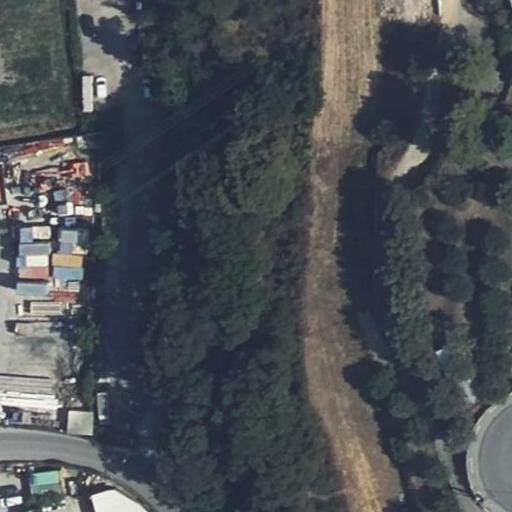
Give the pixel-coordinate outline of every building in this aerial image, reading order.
[(439,15),(439,0),(409,0),(409,14),(439,15)] [(122,204),(130,239),(140,241),(137,203),(122,204)] [(112,239),(130,239),(122,204),(109,204),(112,239)] [(109,438),(128,440),(126,427),(122,370),(104,371),(109,438)] [(4,419),(17,420),(22,419),(23,414),(17,413),(17,410),(6,409),(4,419)] [(92,511),(149,511),(131,500),(116,488),(88,496),(92,511)]
